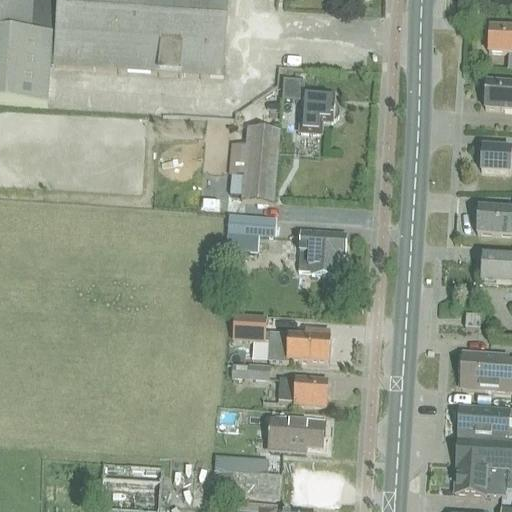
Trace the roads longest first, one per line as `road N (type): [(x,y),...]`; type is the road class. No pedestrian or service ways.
road 1 (tertiary): [(394,511),(422,0)]
road 2 (unknown): [(396,33),(253,26),(108,0)]
